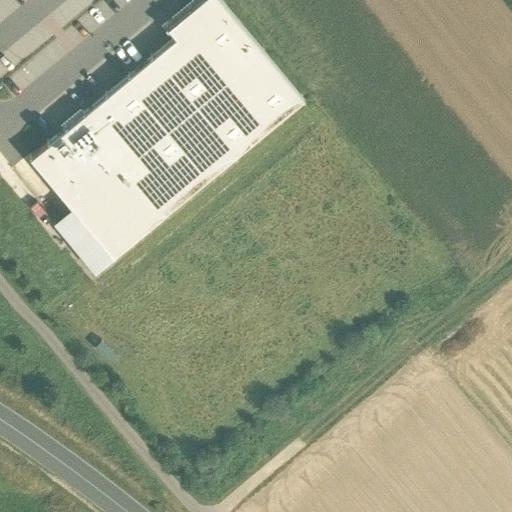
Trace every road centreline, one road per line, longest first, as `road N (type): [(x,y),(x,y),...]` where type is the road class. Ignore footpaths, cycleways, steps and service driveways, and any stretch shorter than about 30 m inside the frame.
road 1 (track): [(511,275),(218,511)]
road 2 (track): [(197,511),(0,276)]
road 3 (secondary): [(115,511),(0,429)]
